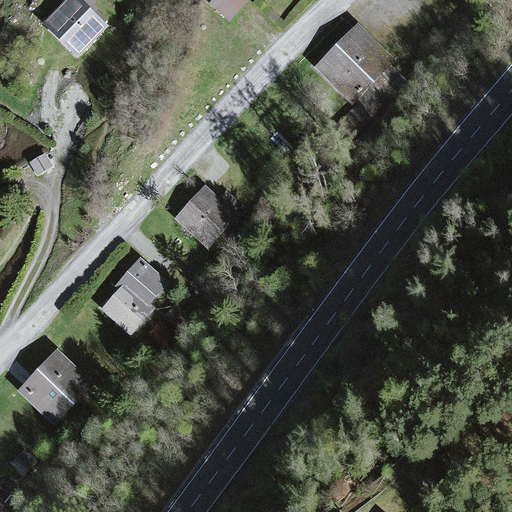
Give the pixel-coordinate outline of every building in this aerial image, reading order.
[(77,0),(68,0),(43,29),(83,65),(113,31),(77,0)] [(245,0),(214,0),(208,8),(227,24),(246,1),(245,0)] [(360,28),(319,75),(361,111),(402,64),(360,28)] [(210,190),(182,227),(221,257),(249,219),(210,190)] [(142,266),(108,313),(147,342),(181,295),(142,266)] [(65,356),(27,401),(66,435),(105,390),(65,356)]
